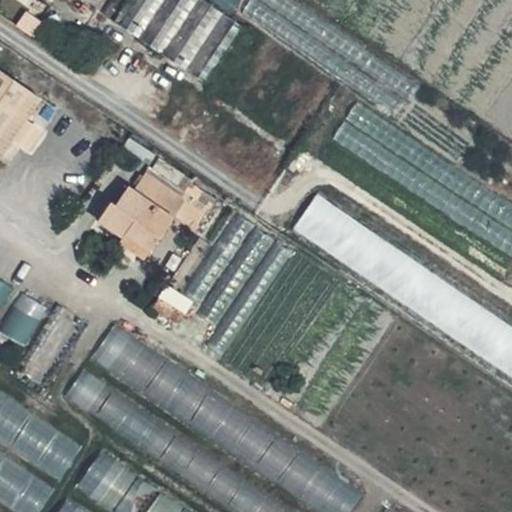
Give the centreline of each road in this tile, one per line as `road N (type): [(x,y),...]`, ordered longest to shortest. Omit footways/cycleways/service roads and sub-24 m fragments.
road 1 (track): [(0,25),(242,189),(274,205),(308,179),(345,180),(511,293)]
road 2 (track): [(433,511),(136,314)]
